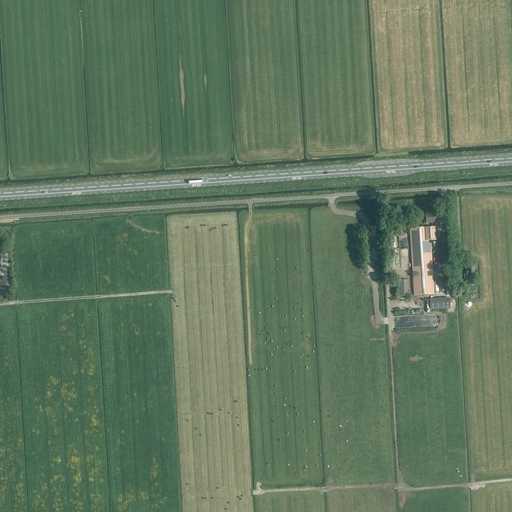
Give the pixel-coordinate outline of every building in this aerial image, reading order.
[(434,294),(431,241),(436,240),(435,223),(439,222),(439,214),(434,214),(434,213),(425,214),(426,223),(432,223),(432,227),(410,229),(414,295),(434,294)] [(451,262),(449,242),(441,242),(442,263),(451,262)] [(475,276),(475,267),(474,267),(473,266),(467,266),(467,275),(463,275),(464,281),(470,281),(470,277),(471,276),(475,276)] [(409,296),(408,280),(398,280),(399,297),(409,296)] [(430,309),(451,308),(450,298),(430,299),(430,309)]
